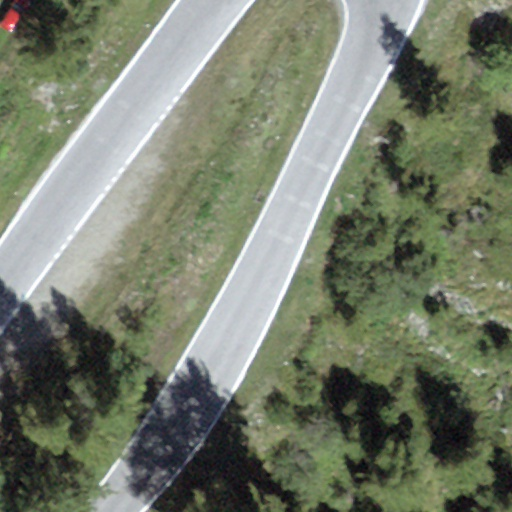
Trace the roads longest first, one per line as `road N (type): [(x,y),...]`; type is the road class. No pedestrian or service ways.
road 1 (unclassified): [(378,0),(354,83),(201,384),(108,511)]
road 2 (unclassified): [(0,290),(219,0)]
